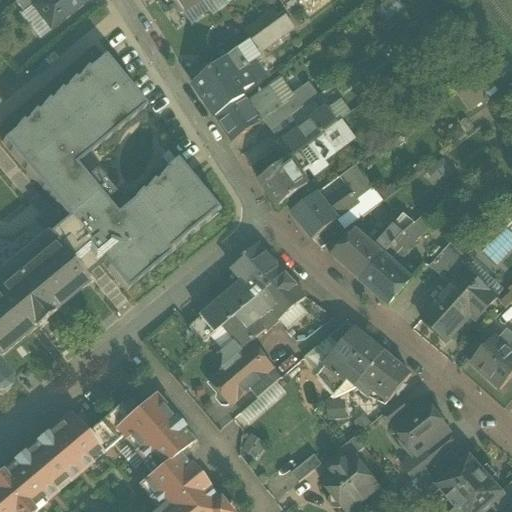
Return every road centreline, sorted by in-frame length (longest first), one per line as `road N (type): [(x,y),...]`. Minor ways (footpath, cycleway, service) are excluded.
road 1 (residential): [(511,439),(252,222)]
road 2 (residential): [(252,222),(0,443)]
road 3 (residential): [(122,0),(248,197),(252,222)]
road 4 (unknown): [(179,89),(277,0)]
